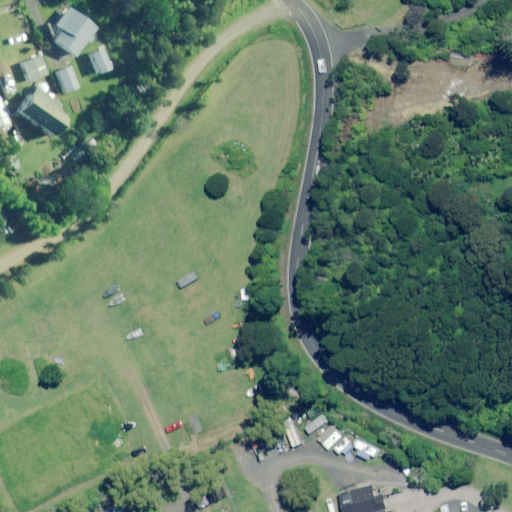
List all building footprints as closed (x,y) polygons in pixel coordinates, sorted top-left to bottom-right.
[(94,31),(68,9),(51,29),(57,34),(51,40),(71,58),(94,31)] [(107,69),(99,50),(88,55),(97,74),(107,69)] [(45,74),(37,55),(19,63),(26,81),(45,74)] [(76,88),(68,67),(54,72),(62,93),(76,88)] [(56,104),(32,88),(15,112),(49,136),(61,118),(52,111),(56,104)] [(19,175),(12,155),(0,160),(0,173),(3,181),(19,175)] [(380,482),(340,493),(345,511),(377,511),(388,509),(380,482)]
